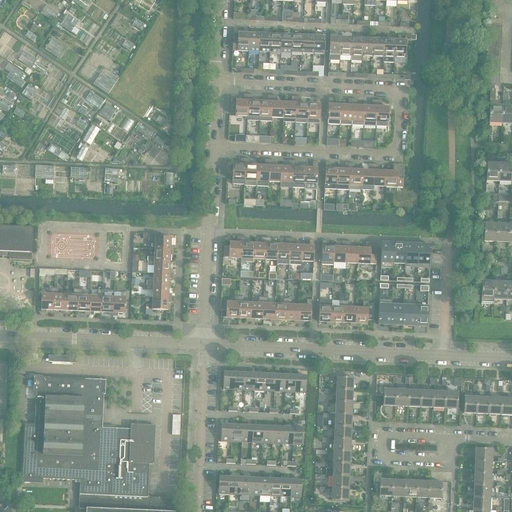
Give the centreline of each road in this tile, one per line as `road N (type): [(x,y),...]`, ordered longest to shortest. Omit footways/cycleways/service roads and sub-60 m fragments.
road 1 (residential): [(212,146),(391,153),(397,144),(394,89),(216,81)]
road 2 (residential): [(203,347),(445,357)]
road 3 (residential): [(0,337),(203,347)]
road 4 (residential): [(203,347),(212,146)]
road 5 (residential): [(196,511),(203,347)]
road 6 (residential): [(448,438),(390,434),(382,449),(387,457),(438,460),(447,453)]
